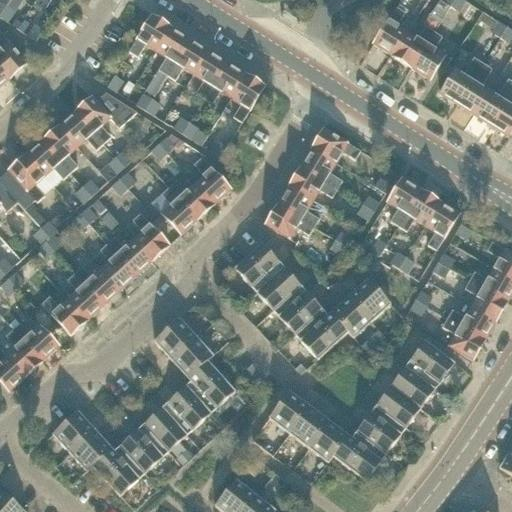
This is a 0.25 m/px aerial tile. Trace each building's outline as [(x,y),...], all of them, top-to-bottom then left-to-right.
[(70,0),(67,7),(89,19),(100,1),(98,0),(70,0)] [(451,8),(456,0),(443,0),(442,2),(451,8)] [(462,0),(456,0),(451,8),(459,13),(466,2),(462,0)] [(6,8),(0,17),(0,19),(8,25),(15,14),(6,8)] [(397,28),(405,15),(397,10),(374,46),(393,58),(408,35),(397,28)] [(494,31),(499,23),(485,14),(480,22),(494,31)] [(156,53),(171,29),(152,17),(129,53),(137,58),(145,46),(156,53)] [(501,40),(508,29),(499,23),(494,31),(492,34),(501,40)] [(37,43),(44,32),(35,26),(28,37),(37,43)] [(158,92),(167,77),(190,41),(171,29),(156,53),(167,60),(150,87),(158,92)] [(412,70),(434,34),(427,29),(419,42),(408,35),(393,58),(412,70)] [(511,31),(508,29),(501,40),(509,45),(511,39),(511,31)] [(0,67),(11,80),(28,65),(0,33),(0,47),(2,50),(0,51),(0,67)] [(434,51),(442,39),(434,34),(412,70),(431,82),(445,59),(434,51)] [(194,77),(209,53),(190,41),(167,77),(175,82),(183,70),(194,77)] [(93,42),(87,50),(106,65),(112,57),(93,42)] [(205,101),(228,65),(209,53),(194,77),(205,84),(197,96),(205,101)] [(231,100),(247,76),(228,65),(205,101),(213,106),(221,94),(231,100)] [(458,106),(481,70),(473,65),(465,78),(455,71),(440,95),(458,106)] [(0,67),(0,89),(11,80),(0,67)] [(481,88),(489,75),(481,70),(458,106),(475,117),(490,93),(481,88)] [(265,88),(247,77),(247,76),(231,100),(242,107),(235,120),(242,124),(265,88)] [(117,94),(124,83),(115,77),(108,89),(117,94)] [(180,96),(193,100),(200,82),(188,77),(180,96)] [(492,128),(511,96),(511,89),(507,86),(499,99),(490,93),(475,117),(492,128)] [(120,129),(137,113),(106,94),(97,103),(93,99),(76,114),(104,146),(111,140),(101,129),(111,120),(120,129)] [(147,112),(153,101),(144,96),(137,106),(147,112)] [(511,96),(492,128),(509,139),(511,134),(511,96)] [(153,101),(147,112),(154,117),(161,106),(153,101)] [(98,153),(104,146),(76,114),(59,129),(78,150),(87,141),(98,153)] [(183,135),(190,124),(182,119),(175,130),(183,135)] [(190,124),(183,135),(192,140),(199,130),(190,124)] [(68,158),(78,150),(59,129),(42,143),(71,176),(78,170),(68,158)] [(361,153),(325,131),(324,131),(312,150),(336,165),(343,153),(356,161),(361,153)] [(161,147),(169,157),(177,150),(168,141),(161,147)] [(64,182),(71,176),(42,143),(26,158),(44,179),(54,170),(64,182)] [(220,159),(227,149),(218,143),(212,154),(220,159)] [(162,164),(169,157),(161,147),(153,154),(162,164)] [(329,176),(336,165),(312,150),(301,170),(337,192),(342,184),(329,176)] [(115,161),(124,170),(132,163),(124,153),(115,161)] [(35,187),(44,179),(26,158),(0,180),(0,183),(18,203),(21,208),(27,214),(29,211),(34,207),(37,204),(38,205),(45,199),(35,187)] [(215,207),(231,191),(202,160),(195,166),(206,177),(196,186),(215,207)] [(117,176),(124,170),(115,161),(109,167),(117,176)] [(333,200),(337,192),(301,170),(289,188),(313,203),(320,192),(333,200)] [(120,183),(129,193),(138,185),(129,176),(120,183)] [(386,195),(392,186),(381,179),(375,188),(386,195)] [(399,230),(422,192),(403,180),(388,204),(399,211),(391,225),(399,230)] [(0,207),(1,206),(7,213),(18,203),(0,183),(0,227),(1,227),(0,225),(0,207)] [(83,190),(91,200),(99,192),(91,183),(83,190)] [(122,199),(129,193),(120,183),(114,189),(122,199)] [(196,186),(186,195),(176,184),(169,190),(198,222),(215,207),(196,186)] [(306,214),(313,203),(289,188),(278,207),(315,230),(319,222),(306,214)] [(84,206),(91,200),(83,190),(76,196),(84,206)] [(182,237),(198,222),(169,190),(162,196),(172,208),(163,216),(182,237)] [(426,228),(441,204),(422,192),(399,230),(407,235),(415,221),(426,228)] [(363,207),(374,214),(379,205),(368,198),(363,207)] [(436,254),(460,216),(441,204),(426,228),(437,235),(428,248),(436,254)] [(310,238),(315,230),(278,207),(266,226),(290,241),(297,230),(310,238)] [(369,223),(374,214),(363,207),(358,216),(369,223)] [(81,218),(90,228),(98,221),(89,211),(81,218)] [(61,215),(52,223),(57,229),(67,221),(61,215)] [(170,247),(162,239),(141,216),(134,222),(144,233),(134,242),(153,263),(170,247)] [(82,234),(90,228),(81,218),(74,225),(82,234)] [(45,229),(42,231),(51,240),(54,238),(58,234),(49,225),(47,226),(45,229)] [(467,242),(473,233),(462,226),(456,235),(467,242)] [(37,236),(34,238),(43,248),(46,245),(51,240),(42,231),(37,236)] [(336,242),(347,249),(352,240),(341,234),(336,242)] [(51,240),(46,245),(55,254),(62,247),(54,238),(51,240)] [(134,242),(124,251),(114,240),(107,246),(136,278),(153,263),(134,242)] [(341,258),(347,249),(336,242),(330,251),(341,258)] [(378,242),(371,253),(380,259),(387,247),(378,242)] [(511,255),(493,244),(488,252),(501,260),(494,271),(511,281),(511,255)] [(43,248),(38,251),(47,261),(55,254),(46,245),(43,248)] [(257,294),(284,269),(262,245),(235,270),(257,294)] [(120,293),(136,278),(107,246),(100,253),(111,264),(101,273),(120,293)] [(397,254),(390,265),(399,271),(406,259),(397,254)] [(439,264),(450,271),(455,262),(444,256),(439,264)] [(406,259),(399,271),(408,276),(412,270),(415,265),(406,259)] [(0,263),(0,272),(4,277),(12,271),(3,261),(0,263)] [(444,280),(450,271),(439,264),(433,274),(444,280)] [(275,314),(302,289),(284,269),(257,294),(275,314)] [(101,273),(92,281),(82,270),(75,276),(104,308),(120,293),(101,273)] [(507,305),(511,296),(511,281),(494,271),(488,282),(475,274),(470,283),(507,305)] [(9,283),(18,292),(26,285),(17,275),(9,283)] [(88,323),(104,308),(75,276),(68,282),(78,294),(69,302),(88,323)] [(373,323),(391,306),(368,281),(349,297),(373,323)] [(11,298),(18,292),(9,283),(2,289),(11,298)] [(496,324),(507,305),(470,283),(465,290),(478,298),(472,309),(496,324)] [(297,338),(324,313),(302,289),(275,314),(297,338)] [(415,303),(426,310),(432,300),(421,294),(415,303)] [(354,340),(373,323),(349,297),(331,314),(349,334),(354,340)] [(69,302),(59,311),(49,300),(42,306),(71,338),(88,323),(69,302)] [(422,318),(426,310),(415,303),(411,311),(422,318)] [(485,343),(496,324),(472,309),(465,320),(452,312),(447,321),(485,343)] [(331,314),(328,317),(324,313),(297,338),(318,361),(349,334),(331,314)] [(153,317),(137,335),(146,343),(162,325),(153,317)] [(172,362),(197,339),(180,320),(155,343),(172,362)] [(474,362),(485,343),(447,321),(443,329),(456,336),(449,348),(474,362)] [(41,328),(31,337),(20,326),(13,332),(42,364),(60,348),(41,328)] [(26,379),(42,364),(13,332),(7,338),(17,350),(7,358),(26,379)] [(214,357),(198,339),(197,339),(172,362),(189,381),(209,363),(214,357)] [(436,391),(455,365),(426,343),(406,369),(436,391)] [(7,358),(0,365),(0,383),(10,394),(26,379),(7,358)] [(212,415),(236,393),(209,363),(189,381),(192,384),(187,388),(212,415)] [(421,411),(436,391),(406,369),(391,389),(421,411)] [(188,437),(212,415),(187,388),(163,409),(188,437)] [(405,431),(421,411),(391,389),(376,409),(405,431)] [(290,435),(310,408),(290,393),(269,420),(290,435)] [(309,450),(329,422),(310,408),(290,435),(309,450)] [(169,454),(188,437),(163,409),(144,427),(169,454)] [(386,457),(405,431),(376,409),(356,435),(386,457)] [(70,455),(96,432),(79,413),(53,436),(70,455)] [(329,465),(334,459),(350,437),(329,422),(309,450),(329,465)] [(145,476),(169,454),(144,427),(120,449),(145,476)] [(93,468),(113,450),(96,432),(70,455),(87,473),(93,468)] [(366,483),(386,457),(356,435),(353,440),(350,437),(334,459),(366,483)] [(121,498),(145,476),(120,449),(115,453),(113,450),(93,468),(121,498)] [(511,477),(511,450),(500,470),(511,477)] [(221,511),(244,511),(257,497),(237,481),(215,507),(221,511)] [(0,511),(23,511),(1,492),(0,492),(0,511)] [(275,511),(257,497),(244,511),(275,511)]
